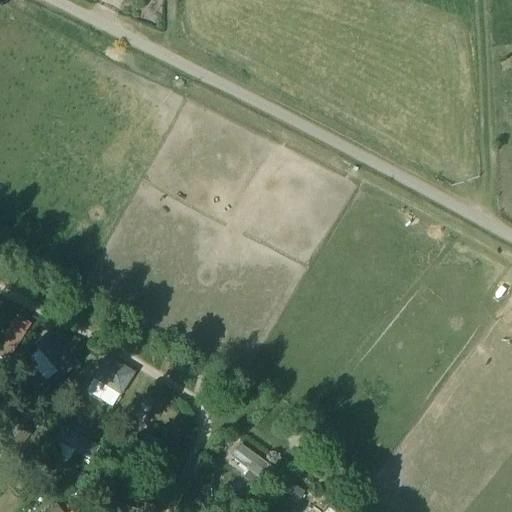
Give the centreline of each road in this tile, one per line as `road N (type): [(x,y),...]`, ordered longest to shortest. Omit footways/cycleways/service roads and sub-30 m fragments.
road 1 (unclassified): [(511,239),(50,0)]
road 2 (track): [(169,511),(203,434),(202,415),(185,394),(0,292)]
